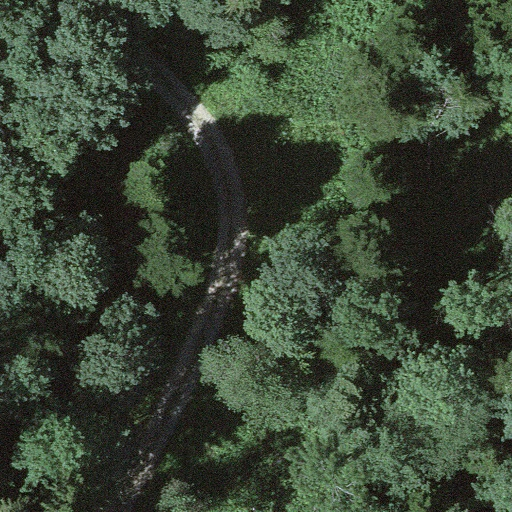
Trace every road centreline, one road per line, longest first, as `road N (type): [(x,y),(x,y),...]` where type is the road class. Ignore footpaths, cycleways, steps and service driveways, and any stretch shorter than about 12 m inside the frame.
road 1 (track): [(118,511),(228,296),(240,223),(230,160),(207,115),(86,0)]
road 2 (track): [(230,160),(511,134)]
road 3 (track): [(321,150),(312,43),(323,0)]
